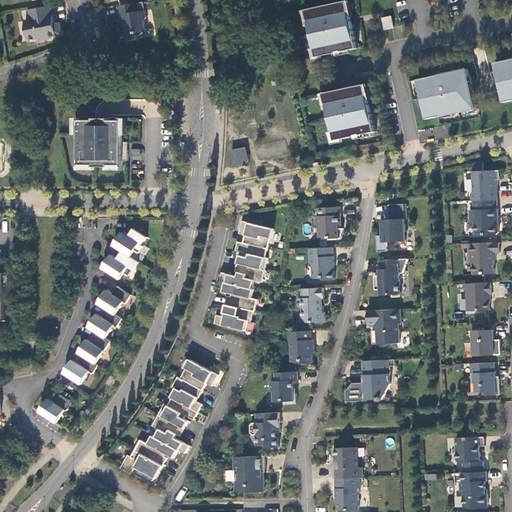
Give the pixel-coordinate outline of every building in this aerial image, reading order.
[(345,2),(307,10),(309,21),(310,20),(311,25),(310,26),(315,49),(316,49),(318,57),(359,49),(353,24),(349,25),(347,18),(352,17),(352,16),(351,17),(350,12),(351,12),(348,1),(345,2)] [(121,6),(118,7),(120,16),(121,15),(123,24),(124,24),(126,30),(124,30),(127,41),(138,39),(137,33),(147,31),(146,21),(147,18),(144,2),(121,6)] [(52,6),(30,10),(31,20),(26,21),(29,40),(38,39),(39,41),(51,39),(51,37),(62,34),(60,22),(55,23),(53,24),(51,17),(54,16),(52,6)] [(394,28),(392,17),(383,19),(385,30),(394,28)] [(511,59),(497,63),(505,103),(511,101),(511,59)] [(436,76),(419,80),(428,119),(442,116),(442,115),(455,112),(456,113),(477,109),(468,69),(455,72),(454,68),(443,70),(445,78),(441,79),(441,75),(436,76)] [(436,72),(436,76),(441,75),(441,79),(445,78),(443,70),(436,72)] [(333,82),(323,84),(325,93),(327,104),(328,104),(329,109),(328,109),(334,133),(335,132),(337,141),(357,136),(356,136),(361,135),(362,136),(377,132),(372,108),(367,109),(365,102),(370,101),(370,100),(369,100),(368,95),(369,95),(367,85),(336,91),(333,82)] [(79,120),(79,165),(94,165),(94,167),(109,167),(109,165),(123,165),(123,161),(129,161),(129,150),(123,150),(123,142),(123,120),(110,120),(110,118),(102,118),(94,118),(94,120),(79,120)] [(247,148),(232,151),(235,166),(250,163),(247,148)] [(310,161),(304,163),(306,169),(321,166),(319,159),(310,161)] [(472,193),(473,201),(475,201),(498,200),(497,180),(501,180),(500,170),(474,172),(475,191),(472,193)] [(476,236),(498,235),(500,232),(499,227),(497,225),(497,219),(499,219),(498,200),(475,201),(475,210),(470,210),(471,222),(476,222),(476,236)] [(383,236),(378,236),(378,252),(388,252),(388,242),(406,242),(405,219),(408,219),(407,204),(389,205),(390,220),(383,220),(383,236)] [(342,216),(342,207),(317,208),(318,217),(317,217),(317,225),(319,227),(320,240),(329,239),(330,240),(342,240),(344,229),(340,229),(340,224),(341,224),(341,216),(342,216)] [(215,324),(246,331),(249,321),(252,322),(254,311),(256,312),(259,300),(253,298),(255,290),(253,289),(255,281),(263,283),(269,258),(266,258),(268,249),(269,249),(274,229),(243,221),(240,234),(246,235),(244,243),(239,242),(236,251),(246,253),(245,257),(240,255),(236,272),(239,273),(238,276),(223,273),(221,281),(226,283),(224,292),(232,294),(232,297),(229,296),(227,305),(225,313),(226,313),(225,317),(217,315),(215,324)] [(123,233),(115,246),(127,254),(132,257),(136,250),(140,253),(144,246),(143,245),(148,238),(135,229),(130,237),(123,233)] [(501,253),(500,242),(470,244),(471,261),(473,263),(474,275),(495,274),(494,253),(501,253)] [(334,248),(310,249),(311,265),(314,267),(314,279),(323,278),(326,280),(335,280),(335,266),(334,248)] [(112,255),(104,268),(121,279),(125,273),(129,276),(133,269),(135,271),(141,263),(132,257),(127,254),(122,261),(112,255)] [(409,259),(380,260),(381,270),(382,270),(382,276),(375,276),(376,290),(382,290),(382,295),(393,295),(393,297),(401,297),(400,274),(404,273),(409,259)] [(467,284),(468,311),(491,310),(490,295),(493,295),(492,283),(467,284)] [(108,291),(99,304),(109,311),(116,315),(125,302),(127,304),(132,295),(118,287),(113,294),(108,291)] [(326,298),(325,288),(303,289),(303,299),(304,318),(309,323),(326,322),(326,312),(324,310),(323,298),(326,298)] [(401,309),(368,311),(369,325),(377,324),(378,331),(373,331),(373,344),(401,343),(400,324),(402,324),(401,309)] [(104,318),(98,314),(90,328),(98,333),(107,339),(115,326),(118,327),(123,319),(116,315),(109,311),(104,318)] [(495,340),(494,330),(472,331),(472,337),(474,337),(475,356),(501,355),(501,340),(495,340)] [(313,346),(312,331),(290,332),(290,342),(292,342),(293,351),(292,352),(292,362),(303,361),(303,364),(314,363),(313,355),(316,355),(315,346),(313,346)] [(88,340),(80,353),(88,358),(97,364),(111,342),(107,339),(98,333),(92,342),(88,340)] [(65,373),(82,384),(91,372),(94,374),(99,366),(97,364),(88,358),(83,366),(74,360),(65,373)] [(220,375),(192,360),(182,379),(179,378),(174,386),(177,388),(172,397),(173,398),(169,406),(165,404),(154,426),(160,429),(156,437),(153,436),(149,444),(142,440),(132,457),(129,455),(122,468),(133,474),(136,468),(145,473),(144,476),(153,481),(155,478),(157,479),(168,458),(165,457),(167,454),(175,458),(179,450),(186,454),(190,446),(176,438),(178,435),(181,437),(189,422),(185,419),(187,416),(195,420),(203,405),(198,402),(204,391),(208,383),(213,387),(220,375)] [(396,366),(396,360),(364,361),(364,376),(368,379),(365,383),(353,383),(348,391),(347,391),(347,402),(366,401),(366,400),(380,399),(384,399),(385,399),(391,384),(390,366),(396,366)] [(496,363),(474,364),(475,384),(479,383),(479,392),(490,392),(490,395),(501,395),(500,379),(496,379),(496,363)] [(298,372),(276,373),(276,381),(271,382),(272,392),(274,392),(275,402),(285,402),(285,405),(297,404),(297,393),(295,393),(294,381),(299,381),(298,372)] [(62,395),(56,403),(49,399),(41,412),(58,423),(66,410),(68,411),(73,402),(62,395)] [(281,413),(257,414),(257,423),(254,423),(252,426),(252,433),(255,435),(257,435),(258,446),(266,446),(269,448),(280,448),(279,438),(278,437),(278,432),(282,432),(281,413)] [(485,437),(457,438),(458,461),(461,463),(464,463),(464,473),(484,472),(484,462),(481,462),(480,446),(486,446),(485,437)] [(334,469),(335,479),(336,479),(361,478),(364,477),(363,468),(359,468),(358,447),(333,449),(334,458),(336,458),(337,469),(334,469)] [(266,473),(266,456),(235,457),(235,470),(239,470),(239,479),(237,482),(236,492),(265,492),(265,478),(263,478),(263,473),(266,473)] [(233,470),(225,471),(226,481),(234,480),(233,470)] [(487,481),(487,472),(484,472),(464,473),(456,473),(456,483),(461,483),(461,493),(464,496),(465,508),(486,507),(488,504),(488,495),(485,495),(485,490),(486,490),(486,482),(487,481)] [(361,488),(361,478),(336,479),(337,497),(338,497),(339,511),(359,510),(358,488),(361,488)]
